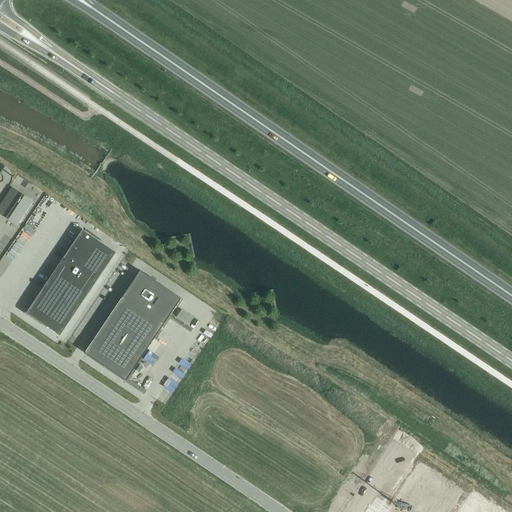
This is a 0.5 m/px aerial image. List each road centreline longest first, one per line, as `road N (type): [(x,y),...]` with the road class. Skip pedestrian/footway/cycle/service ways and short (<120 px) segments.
road 1 (secondary): [(511,361),(52,51)]
road 2 (trunk): [(511,296),(81,0)]
road 3 (unclassified): [(0,323),(280,511)]
